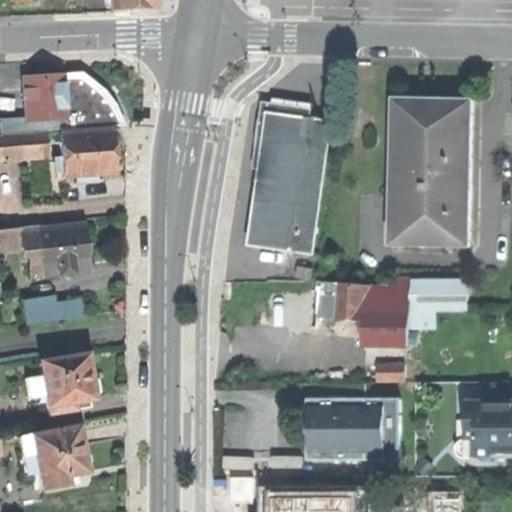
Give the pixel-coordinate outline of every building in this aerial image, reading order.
[(109,0),(110,10),(152,8),(151,0),(109,0)] [(0,127),(1,138),(61,134),(115,131),(110,114),(99,102),(81,87),(64,88),(62,80),(21,82),(24,125),(0,127)] [(390,240),(469,242),(472,96),(442,95),(393,95),(390,240)] [(270,101),(262,100),(252,167),(261,169),(250,248),(317,255),(336,128),(317,108),(270,101)] [(95,186),(95,180),(115,177),(112,154),(110,133),(60,138),(62,164),(55,165),(56,174),(63,174),(64,182),(75,181),(76,188),(95,186)] [(0,165),(47,161),(46,138),(0,141),(0,165)] [(45,280),(74,277),(74,270),(89,268),(87,249),(86,229),(40,234),(42,258),(32,259),(33,270),(43,269),(45,280)] [(0,247),(22,245),(21,232),(0,234),(0,247)] [(421,277),(420,285),(419,308),(436,308),(467,307),(472,277),(421,277)] [(420,336),(420,321),(436,321),(436,308),(419,308),(420,285),(320,280),(320,287),(268,285),(267,306),(266,323),(319,325),(319,315),(366,318),(366,337),(420,336)] [(0,318),(2,333),(60,324),(58,306),(33,310),(32,302),(0,305),(0,318)] [(46,398),(50,418),(91,411),(90,404),(95,402),(95,399),(100,396),(98,385),(92,383),(91,373),(88,359),(42,366),(43,382),(32,384),(35,400),(46,398)] [(309,436),(309,458),(368,458),(369,436),(366,436),(366,415),(369,414),(369,396),(309,396),(309,417),(312,417),(312,426),(312,436),(309,436)] [(511,400),(467,401),(467,458),(511,457),(511,400)] [(78,485),(76,476),(87,474),(86,468),(89,466),(90,463),(90,460),(87,455),(83,454),(77,429),(19,441),(22,457),(33,456),(41,492),(78,485)] [(286,511),(287,484),(237,484),(237,511),(286,511)]
